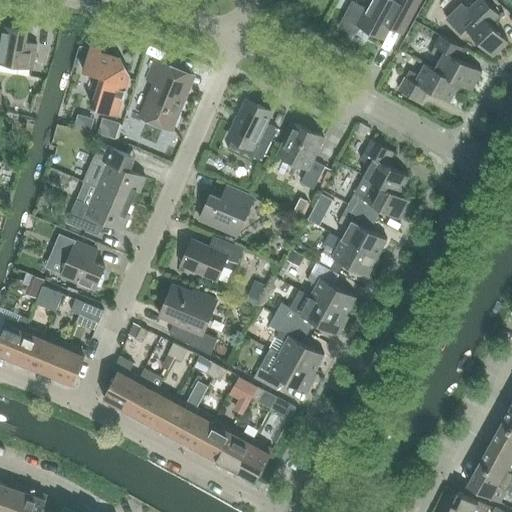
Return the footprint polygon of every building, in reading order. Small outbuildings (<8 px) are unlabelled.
[(353,0),(340,25),(355,33),(362,26),(385,38),(391,26),(402,33),(419,0),(370,0),(367,8),(353,0)] [(462,2),(446,18),(461,34),(467,28),(493,55),(509,40),(492,22),(500,14),(487,0),(478,0),(469,9),(462,2)] [(38,43),(26,41),(28,29),(4,25),(0,44),(0,61),(34,67),(38,43)] [(460,82),(472,89),(482,71),(463,61),(466,48),(440,34),(434,46),(435,46),(431,54),(439,58),(435,67),(436,68),(435,68),(460,82)] [(121,57),(102,52),(103,47),(91,43),(84,69),(102,75),(93,107),(118,115),(130,75),(121,57)] [(195,73),(156,57),(147,79),(156,83),(142,116),(172,128),(195,73)] [(434,68),(424,63),(418,74),(410,70),(406,77),(405,77),(398,89),(422,102),(428,90),(450,102),(459,84),(472,90),(472,89),(460,82),(435,68),(436,68),(435,67),(434,68)] [(230,135),(253,147),(250,153),(262,160),(278,127),(267,121),(272,111),(248,99),(230,135)] [(294,122),(279,153),(309,168),(302,182),(314,188),(326,165),(313,159),(325,136),(294,122)] [(367,128),(360,125),(357,131),(364,135),(367,128)] [(365,175),(374,180),(400,193),(410,175),(388,163),(395,150),(372,138),(361,158),(371,164),(365,175)] [(93,163),(106,169),(98,187),(133,201),(138,189),(140,190),(146,176),(128,169),(134,155),(102,141),(93,163)] [(365,175),(359,186),(349,203),(371,216),(377,205),(402,218),(412,199),(400,193),(374,180),(365,175)] [(223,197),(212,192),(200,218),(238,234),(249,209),(255,196),(228,185),(223,197)] [(127,213),(133,201),(98,187),(91,204),(78,198),(68,220),(94,231),(100,218),(124,228),(130,215),(127,213)] [(328,208),(333,200),(322,194),(317,203),(328,208)] [(366,226),(371,216),(349,203),(340,221),(349,226),(343,237),(378,256),(388,238),(366,226)] [(50,241),(56,227),(52,226),(40,222),(38,227),(31,224),(23,244),(38,250),(43,238),(50,241)] [(61,234),(51,256),(67,263),(62,274),(96,289),(105,265),(94,261),(99,249),(76,240),(61,234)] [(245,247),(221,237),(216,248),(192,238),(181,263),(218,279),(224,265),(235,269),(245,247)] [(323,251),(336,258),(345,262),(370,276),(381,257),(378,256),(343,237),(337,248),(327,243),(323,251)] [(339,273),(345,262),(336,258),(331,268),(339,273)] [(312,271),(325,278),(334,283),(339,273),(331,268),(330,269),(317,261),(312,271)] [(318,284),(312,295),(349,315),(346,313),(356,295),(334,283),(325,278),(312,271),(308,279),(318,284)] [(44,284),(37,302),(57,310),(64,292),(44,284)] [(199,294),(173,284),(164,305),(165,305),(161,315),(175,321),(170,333),(211,353),(218,338),(204,332),(217,298),(200,291),(199,294)] [(309,331),(314,320),(339,334),(349,315),(312,295),(311,295),(300,289),(291,306),(282,301),(276,313),(309,331)] [(72,310),(79,313),(84,301),(77,298),(72,310)] [(86,316),(86,317),(99,322),(105,309),(84,301),(79,313),(86,316)] [(286,341),(280,353),(317,373),(318,372),(315,371),(325,353),(303,341),(309,331),(276,313),(270,324),(280,330),(277,336),(286,341)] [(27,325),(30,318),(23,316),(20,323),(6,317),(0,332),(0,352),(14,358),(27,325)] [(14,358),(34,367),(47,333),(27,325),(14,358)] [(149,330),(142,326),(136,338),(143,342),(149,330)] [(34,367),(54,375),(67,342),(47,333),(34,367)] [(74,383),(77,378),(88,350),(67,342),(54,375),(74,383)] [(168,354),(175,358),(181,346),(174,342),(168,354)] [(182,361),(188,350),(181,346),(175,358),(182,361)] [(270,348),(265,358),(254,377),(277,390),(284,378),(307,391),(317,373),(280,353),(270,348)] [(104,397),(124,407),(140,376),(130,371),(134,363),(120,355),(115,365),(120,367),(104,397)] [(207,374),(214,378),(220,366),(213,363),(207,374)] [(220,366),(214,378),(221,381),(227,370),(220,366)] [(124,407),(142,418),(159,386),(164,377),(145,367),(140,376),(124,407)] [(245,394),(252,398),(258,386),(251,382),(245,394)] [(178,397),(159,386),(142,418),(161,428),(178,397)] [(277,396),(258,386),(252,398),(271,407),(277,396)] [(161,428),(180,438),(197,407),(178,397),(161,428)] [(291,418),(297,406),(289,402),(283,414),(291,418)] [(511,404),(502,423),(511,428),(511,404)] [(216,417),(197,407),(180,438),(199,449),(216,417)] [(199,449),(218,459),(235,428),(216,417),(199,449)] [(511,428),(502,423),(491,443),(511,454),(511,428)] [(218,459),(237,469),(254,438),(235,428),(218,459)] [(254,438),(237,469),(257,480),(274,448),(254,438)] [(511,454),(491,443),(480,463),(511,480),(511,454)] [(511,480),(480,463),(468,483),(500,501),(507,488),(511,490),(511,480)] [(0,511),(18,511),(27,487),(15,483),(14,487),(5,484),(0,499),(0,511)] [(54,511),(55,510),(43,508),(47,498),(38,495),(39,492),(27,487),(18,511),(54,511)] [(474,511),(476,509),(479,500),(458,491),(448,511),(474,511)] [(487,511),(491,505),(479,500),(476,509),(483,511),(487,511)]
